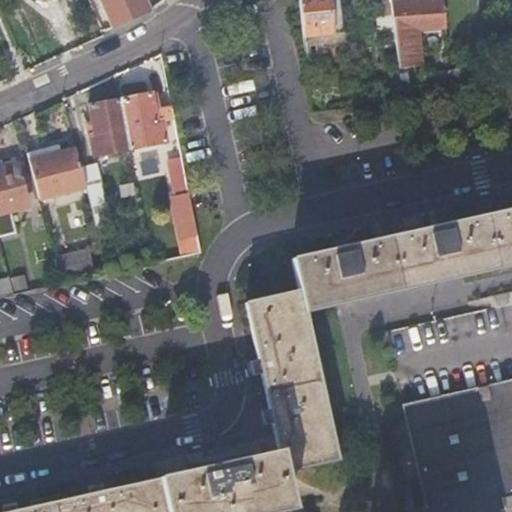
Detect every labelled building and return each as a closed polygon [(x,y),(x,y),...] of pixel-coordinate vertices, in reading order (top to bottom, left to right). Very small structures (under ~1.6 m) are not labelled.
[(141,14),(149,10),(144,0),(102,0),(113,25),(141,14)] [(339,0),(299,0),(306,66),(311,65),(308,36),(343,32),(342,20),(339,0)] [(391,14),(390,1),(390,0),(376,0),(378,16),(391,14)] [(447,28),(444,0),(396,0),(390,1),(391,14),(393,33),(396,67),(417,66),(414,32),(447,28)] [(393,33),(391,14),(378,16),(379,34),(393,33)] [(172,110),(156,113),(152,94),(120,100),(129,152),(136,151),(169,145),(165,122),(174,121),(172,110)] [(129,152),(120,100),(89,106),(94,136),(89,136),(93,159),(129,152)] [(77,150),(74,151),(81,188),(88,187),(100,228),(113,225),(97,168),(82,172),(77,150)] [(81,188),(74,151),(31,164),(41,198),(81,188)] [(22,165),(0,170),(0,214),(33,205),(22,165)] [(174,253),(196,251),(189,193),(168,195),(174,253)] [(511,209),(483,217),(495,268),(511,264),(511,209)] [(495,268),(483,217),(436,227),(291,262),(298,294),(303,313),(495,268)] [(97,272),(93,251),(55,259),(60,282),(97,272)] [(0,295),(9,295),(8,278),(0,278),(0,295)] [(303,313),(298,294),(247,306),(279,450),(284,472),(335,460),(303,313)] [(511,377),(406,400),(430,511),(498,511),(511,509),(511,377)] [(284,472),(279,450),(158,477),(159,479),(166,511),(270,511),(292,507),(284,472)] [(166,511),(159,479),(15,510),(5,511),(166,511)]
